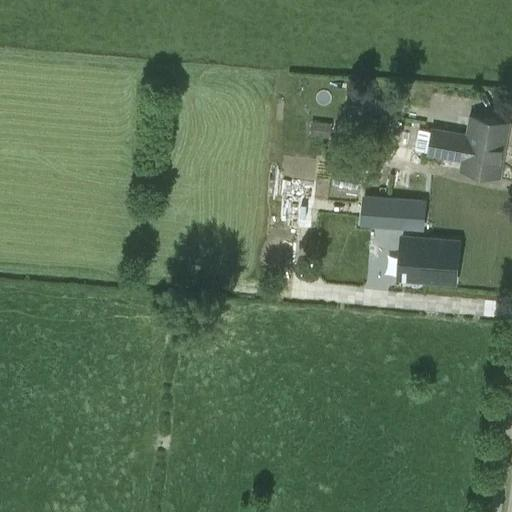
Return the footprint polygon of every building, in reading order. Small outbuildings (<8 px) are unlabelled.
[(500,174),(509,120),(471,113),(467,133),(433,127),(428,152),(463,159),(461,167),(500,174)] [(380,169),(389,119),(365,115),(357,165),(380,169)] [(311,136),(331,138),(333,123),(313,121),(311,136)] [(277,228),(317,230),(320,152),(280,151),(277,228)] [(426,199),(363,193),(360,223),(424,229),(426,199)] [(407,254),(404,278),(450,283),(455,241),(399,235),(397,253),(407,254)]
